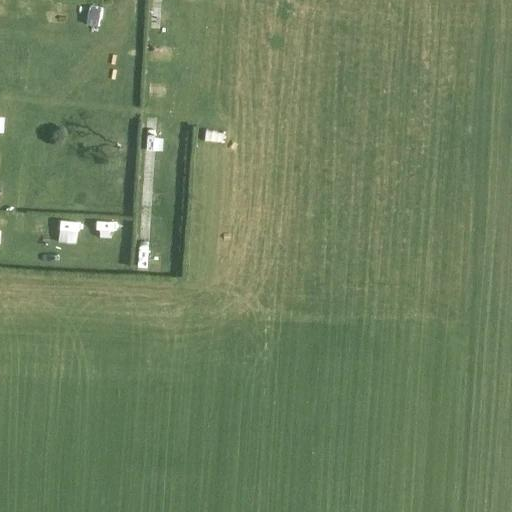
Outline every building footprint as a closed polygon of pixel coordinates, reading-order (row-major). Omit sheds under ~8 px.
[(72,3),(71,19),(92,20),(93,5),(72,3)] [(48,233),(47,216),(26,217),(27,234),(48,233)] [(59,234),(75,235),(76,220),(61,218),(59,234)] [(99,220),(98,238),(114,239),(115,221),(99,220)] [(134,245),(155,245),(154,237),(134,237),(134,245)]
